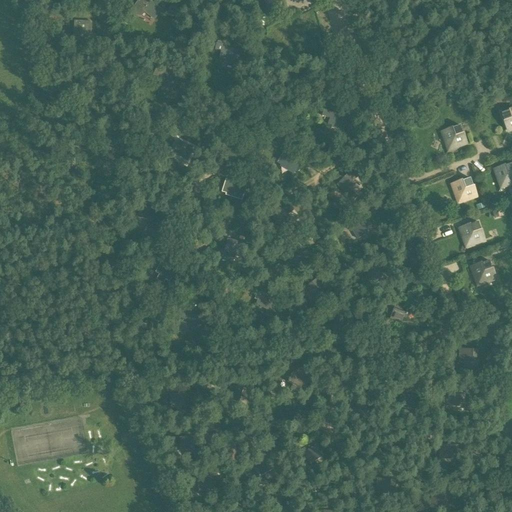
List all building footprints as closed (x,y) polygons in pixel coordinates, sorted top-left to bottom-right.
[(285,0),(262,0),(267,9),(285,0)] [(160,9),(150,2),(150,1),(147,6),(146,6),(146,7),(143,10),(144,11),(144,10),(154,17),(153,18),(154,18),(161,9),(160,9)] [(91,37),(92,22),(75,21),(74,34),(79,34),(79,33),(86,33),(86,36),(91,37)] [(236,65),(239,50),(223,46),(220,59),(224,60),(225,58),(232,60),(231,63),(236,65)] [(175,93),(181,78),(165,72),(160,84),(165,87),(165,85),(172,87),(171,91),(175,93)] [(108,97),(115,84),(100,76),(94,88),(98,90),(99,88),(106,92),(104,95),(108,97)] [(507,127),(511,125),(511,106),(501,110),(507,127)] [(251,128),(254,114),(238,109),(235,122),(239,123),(240,121),(247,123),(246,127),(251,128)] [(344,131),(349,117),(333,112),(328,124),(333,125),(334,124),(340,126),(339,130),(344,131)] [(455,144),(466,140),(460,123),(444,129),(448,141),(455,144)] [(188,161),(195,148),(180,140),(174,152),(178,154),(179,152),(186,156),(184,159),(188,161)] [(118,166),(123,152),(106,146),(102,159),(107,160),(108,159),(114,161),(113,164),(118,166)] [(292,172),(299,159),(284,151),(278,162),(282,165),(283,163),(289,167),(287,170),(292,172)] [(507,181),(511,179),(511,160),(496,166),(501,178),(507,181)] [(349,194),(358,185),(354,181),(357,178),(350,171),(338,184),(349,194)] [(465,196),(477,192),(471,176),(454,182),(458,193),(465,196)] [(239,198),(243,184),(227,179),(223,191),(228,193),(228,191),(235,193),(234,197),(239,198)] [(155,218),(161,205),(146,198),(141,210),(145,212),(146,210),(152,213),(151,216),(155,218)] [(283,228),(293,219),(289,215),(293,212),(287,205),(273,217),(283,228)] [(493,212),(495,218),(503,215),(501,209),(493,212)] [(359,237),(370,230),(367,225),(371,223),(366,215),(351,224),(359,237)] [(473,240),(485,236),(479,219),(462,225),(466,237),(473,240)] [(241,257),(245,243),(228,238),(225,251),(230,252),(230,250),(237,252),(236,256),(241,257)] [(297,266),(307,257),(303,252),(306,249),(299,243),(287,255),(297,266)] [(485,279),(496,275),(490,258),(474,264),(478,276),(485,279)] [(171,282),(177,269),(162,261),(156,272),(161,275),(162,273),(168,276),(166,279),(171,282)] [(371,279),(384,276),(383,271),(387,270),(385,261),(368,265),(371,279)] [(312,300),(322,292),(319,288),(322,285),(316,278),(303,289),(312,300)] [(273,311),(278,297),(261,291),(257,304),(262,305),(263,304),(269,306),(268,309),(273,311)] [(405,324),(409,311),(403,310),(405,305),(396,302),(391,319),(405,324)] [(193,329),(200,316),(185,308),(179,319),(183,322),(184,320),(190,323),(189,327),(193,329)] [(147,331),(148,322),(137,320),(136,325),(138,326),(137,330),(147,331)] [(328,340),(341,338),(340,332),(344,331),(343,322),(325,325),(328,340)] [(478,356),(479,347),(461,346),(461,361),(474,362),(474,356),(478,356)] [(301,391),(309,375),(296,369),(290,380),(295,383),(293,387),(301,391)] [(247,397),(250,388),(233,383),(229,397),(241,401),(243,396),(247,397)] [(466,399),(466,390),(449,389),(448,404),(461,404),(461,398),(466,399)] [(188,410),(187,393),(172,394),(173,407),(179,406),(179,411),(188,410)] [(414,412),(417,395),(402,393),(400,405),(406,406),(405,411),(414,412)] [(369,418),(374,411),(361,400),(351,412),(361,420),(365,415),(369,418)] [(198,453),(196,436),(182,437),(182,450),(188,449),(188,454),(198,453)] [(459,452),(459,443),(442,442),(441,457),(454,457),(454,452),(459,452)] [(320,464),(327,459),(318,444),(305,452),(312,463),(317,460),(320,464)] [(269,477),(277,472),(268,457),(255,464),(262,476),(267,473),(269,477)] [(216,493),(214,476),(198,478),(200,491),(206,490),(207,494),(216,493)] [(396,487),(397,478),(380,476),(378,491),(391,492),(392,487),(396,487)] [(450,502),(452,493),(434,491),(432,505),(445,507),(446,502),(450,502)]
